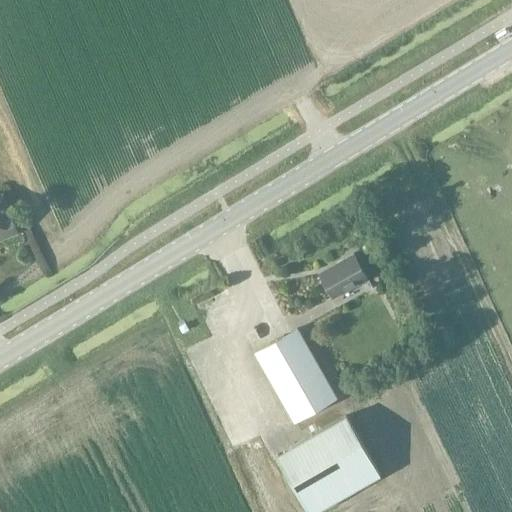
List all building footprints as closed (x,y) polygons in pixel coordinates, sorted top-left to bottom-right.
[(0,239),(14,233),(0,198),(0,239)] [(309,277),(346,257),(342,249),(305,268),(309,277)] [(333,299),(367,279),(353,255),(319,275),(333,299)] [(255,352),(294,422),(336,398),(297,328),(255,352)] [(307,511),(314,511),(380,475),(346,416),(276,456),(307,511)]
